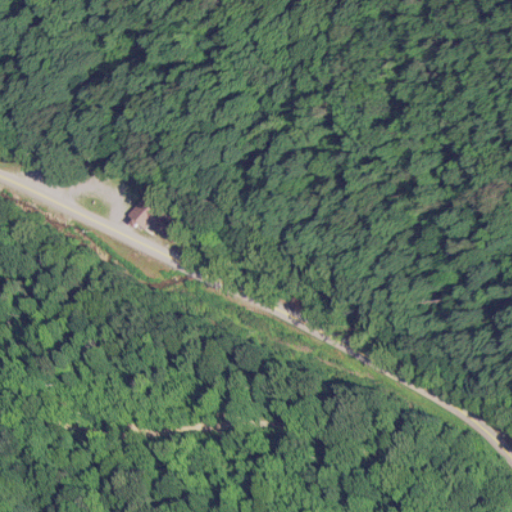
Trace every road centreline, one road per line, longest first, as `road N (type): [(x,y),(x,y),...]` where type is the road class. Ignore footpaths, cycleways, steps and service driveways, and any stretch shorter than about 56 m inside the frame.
road 1 (secondary): [(511,452),(466,407),(408,368),(222,275)]
road 2 (secondary): [(182,259),(0,172)]
road 3 (residential): [(511,511),(379,451),(329,438)]
